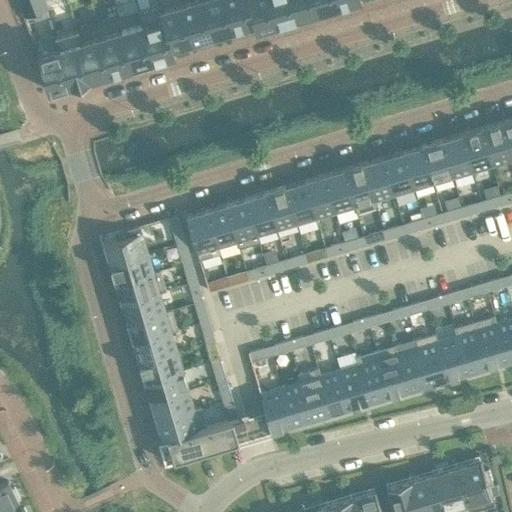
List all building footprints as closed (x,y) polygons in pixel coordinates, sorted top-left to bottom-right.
[(48,7),(45,0),(18,0),(25,16),(48,7)] [(157,0),(159,3),(139,9),(153,59),(174,53),(158,0),(157,0)] [(180,0),(158,0),(174,53),(175,53),(173,45),(192,39),(180,0)] [(203,0),(180,0),(192,39),(213,33),(203,0)] [(225,0),(203,0),(213,33),(234,27),(225,0)] [(248,0),(225,0),(234,27),(254,21),(256,29),(257,29),(248,0)] [(248,0),(257,29),(278,22),(270,0),(248,0)] [(293,0),(270,0),(278,22),(298,16),(293,0)] [(315,0),(293,0),(298,16),(319,10),(315,0)] [(338,0),(315,0),(319,10),(340,4),(338,0)] [(139,9),(118,16),(133,65),(153,59),(139,9)] [(118,16),(97,22),(112,72),(133,65),(118,16)] [(97,22),(76,28),(91,78),(112,72),(97,22)] [(76,28),(56,34),(71,84),(91,78),(76,28)] [(71,84),(56,34),(34,40),(49,90),(71,84)] [(511,117),(500,121),(511,161),(511,117)] [(511,161),(500,121),(481,127),(492,165),(511,159),(511,163),(511,161)] [(492,165),(481,127),(461,133),(472,171),(492,165)] [(472,171),(461,133),(441,139),(453,176),(472,171)] [(453,176),(441,139),(422,144),(433,182),(453,176)] [(433,182),(422,144),(402,150),(413,188),(433,182)] [(413,188),(402,150),(383,156),(394,194),(413,188)] [(394,194),(383,156),(363,162),(376,206),(377,206),(375,199),(394,194)] [(376,206),(363,162),(344,168),(357,212),(376,206)] [(357,212),(344,168),(324,173),(335,211),(354,205),(356,212),(357,212)] [(324,173),(304,179),(316,217),(335,211),(324,173)] [(316,217),(304,179),(285,185),(296,223),(316,217)] [(285,185),(265,191),(276,228),(296,223),(285,185)] [(511,200),(511,190),(500,194),(503,203),(511,200)] [(265,191),(246,197),(259,241),(260,241),(258,234),(276,228),(265,191)] [(503,203),(500,194),(486,199),(489,207),(503,203)] [(246,197),(226,202),(239,247),(259,241),(246,197)] [(478,210),(476,201),(461,206),(464,214),(478,210)] [(239,247),(226,202),(206,208),(220,253),(221,252),(219,246),(237,240),(239,247)] [(464,214),(461,206),(447,210),(450,219),(464,214)] [(220,253),(206,208),(186,214),(200,259),(220,253)] [(439,222),(437,213),(422,217),(425,226),(439,222)] [(425,226),(422,217),(408,222),(410,230),(425,226)] [(148,252),(139,225),(122,230),(124,237),(104,243),(110,263),(148,252)] [(400,233),(398,225),(383,229),(386,238),(400,233)] [(186,241),(181,226),(173,229),(177,243),(186,241)] [(386,238),(383,229),(369,233),(371,242),(386,238)] [(361,245),(358,236),(344,241),(346,249),(361,245)] [(190,255),(186,241),(177,243),(181,257),(190,255)] [(344,241),(343,241),(330,245),(332,253),(346,249),(344,241)] [(322,257),(319,248),(305,252),(307,261),(322,257)] [(153,271),(148,252),(110,263),(116,283),(160,269),(153,271)] [(307,261),(305,252),(290,256),(293,265),(307,261)] [(283,268),(280,259),(266,264),(268,272),(283,268)] [(268,272),(266,264),(251,268),(254,277),(268,272)] [(197,280),(193,265),(184,268),(189,282),(197,280)] [(166,289),(160,269),(116,283),(121,302),(166,289)] [(244,280),(241,271),(227,275),(229,284),(244,280)] [(229,284),(227,275),(212,280),(215,288),(229,284)] [(501,286),(498,277),(484,282),(486,290),(501,286)] [(202,294),(197,280),(189,282),(193,297),(202,294)] [(486,290),(484,282),(469,286),(472,295),(486,290)] [(121,302),(127,322),(172,309),(172,308),(166,290),(166,289),(121,302)] [(462,298),(459,289),(445,293),(447,302),(462,298)] [(447,302),(445,293),(430,297),(433,306),(447,302)] [(422,309),(420,301),(406,305),(408,313),(422,309)] [(209,319),(205,304),(196,307),(200,321),(209,319)] [(408,313),(406,305),(391,309),(394,318),(408,313)] [(178,328),(172,309),(127,322),(133,341),(178,328)] [(383,321),(381,312),(366,316),(369,325),(383,321)] [(507,359),(494,314),(474,320),(487,365),(507,359)] [(511,316),(496,321),(494,314),(507,359),(511,357),(511,316)] [(369,325),(366,316),(352,321),(355,329),(369,325)] [(213,333),(209,319),(200,321),(204,336),(213,333)] [(487,365),(474,320),(454,326),(468,371),(487,365)] [(344,332),(342,324),(327,328),(330,337),(344,332)] [(437,338),(435,332),(448,376),(468,371),(454,326),(456,333),(437,338)] [(178,329),(178,328),(133,341),(139,361),(177,350),(171,331),(178,329)] [(330,337),(327,328),(313,332),(315,341),(330,337)] [(448,376),(435,332),(415,338),(428,382),(448,376)] [(305,344),(303,335),(288,340),(291,348),(305,344)] [(428,382),(415,338),(396,343),(409,388),(428,382)] [(291,348),(288,340),(274,344),(276,352),(291,348)] [(409,388),(396,343),(376,349),(389,394),(409,388)] [(220,358),(216,344),(207,346),(211,361),(220,358)] [(266,355),(264,347),(248,351),(251,360),(266,355)] [(389,394),(376,349),(356,355),(370,400),(389,394)] [(182,369),(177,350),(139,361),(145,381),(182,369)] [(356,355),(358,362),(339,368),(350,405),(370,400),(356,355)] [(224,372),(220,358),(211,361),(216,375),(224,372)] [(320,373),(318,366),(317,367),(331,411),(350,405),(339,368),(320,373)] [(331,411),(317,367),(298,372),(311,417),(331,411)] [(188,389),(182,369),(145,381),(151,400),(188,389)] [(297,373),(299,379),(280,385),(291,423),(311,417),(298,372),(297,373)] [(232,397),(227,383),(219,385),(223,400),(232,397)] [(291,423),(280,385),(260,391),(271,429),(291,423)] [(194,408),(188,389),(151,400),(156,420),(201,406),(194,408)] [(236,412),(232,397),(223,400),(227,414),(236,412)] [(206,425),(201,406),(156,420),(162,438),(159,439),(159,440),(200,428),(207,426),(206,425)] [(207,426),(200,428),(206,448),(219,444),(218,442),(225,440),(226,442),(244,437),(238,416),(206,425),(207,426)] [(206,448),(200,428),(159,440),(165,460),(186,454),(185,452),(193,450),(193,452),(206,448)] [(481,458),(457,465),(470,511),(495,504),(492,495),(499,493),(497,483),(493,483),(488,467),(484,468),(481,458)] [(468,511),(470,511),(457,465),(434,472),(445,511),(468,511)] [(445,511),(434,472),(411,479),(420,511),(445,511)] [(420,511),(411,479),(387,486),(394,511),(420,511)] [(11,489),(8,481),(0,485),(0,510),(18,502),(16,499),(18,498),(13,488),(11,489)] [(381,511),(375,489),(351,496),(355,511),(381,511)] [(355,511),(351,496),(328,503),(330,511),(355,511)] [(21,509),(18,502),(0,510),(0,511),(25,511),(23,508),(21,509)] [(330,511),(328,503),(305,510),(305,511),(330,511)]
